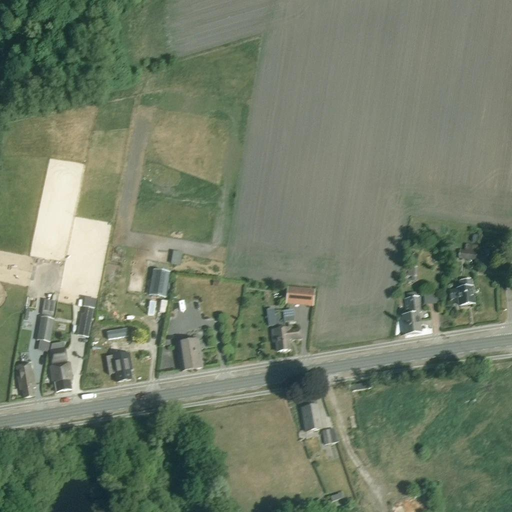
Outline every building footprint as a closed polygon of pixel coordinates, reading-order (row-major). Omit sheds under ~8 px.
[(475,262),(477,247),(466,246),(465,252),(460,251),(459,260),(475,262)] [(416,277),(417,268),(409,268),(409,277),(416,277)] [(159,307),(165,308),(171,274),(153,270),(148,296),(160,298),(159,307)] [(450,299),(458,298),(459,307),(473,305),(469,281),(461,282),(462,290),(457,291),(449,292),(450,299)] [(288,289),(287,306),(314,308),(315,291),(288,289)] [(437,294),(424,295),(424,305),(437,304),(437,294)] [(405,336),(422,334),(419,310),(420,309),(418,298),(406,300),(407,310),(409,310),(410,316),(403,317),(405,336)] [(45,301),(42,315),(54,318),(57,303),(45,301)] [(83,307),(78,337),(89,339),(94,310),(83,307)] [(38,352),(49,353),(54,321),(41,319),(37,341),(40,342),(38,352)] [(290,352),(289,341),(302,340),(300,330),(291,331),(290,329),(272,331),(274,343),(276,343),(278,353),(290,352)] [(109,341),(128,338),(127,330),(107,333),(109,341)] [(182,373),(203,369),(199,342),(178,345),(182,373)] [(130,369),(132,369),(130,354),(111,358),(114,374),(116,374),(117,383),(132,380),(130,369)] [(69,378),(72,377),(70,364),(61,366),(60,358),(49,360),(53,383),(55,382),(57,393),(72,391),(69,378)] [(36,389),(32,365),(17,368),(21,391),(23,391),(24,399),(34,397),(33,389),(36,389)] [(305,433),(321,431),(317,407),(301,410),(305,433)] [(334,430),(323,432),(325,446),(339,444),(334,430)] [(342,495),(332,498),(335,510),(346,506),(342,495)]
